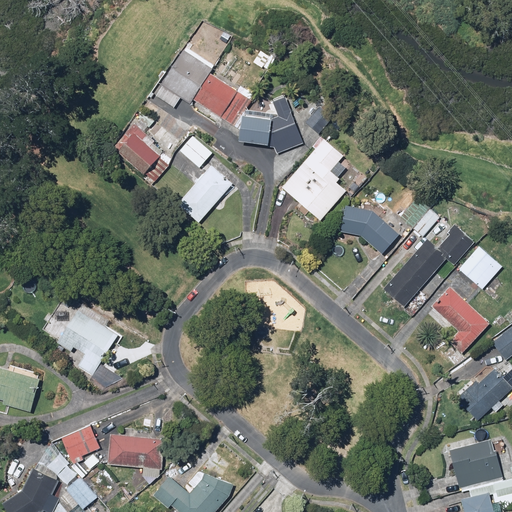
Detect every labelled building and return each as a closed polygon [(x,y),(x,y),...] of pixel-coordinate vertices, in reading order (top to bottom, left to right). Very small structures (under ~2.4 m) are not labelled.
[(193,58),(182,51),(159,84),(163,86),(155,97),(173,110),(181,97),(190,103),(194,97),(211,73),(216,66),(197,52),(193,58)] [(249,99),(211,73),(194,97),(232,124),(249,99)] [(303,144),(284,97),(270,103),(275,113),(245,109),(244,115),(241,115),(237,143),(272,148),(275,155),(303,144)] [(333,119),(320,107),(304,123),(317,135),(333,119)] [(154,122),(144,114),(113,150),(144,175),(163,152),(153,144),(155,141),(145,133),(154,122)] [(212,154),(192,137),(180,151),(200,168),(212,154)] [(343,158),(323,141),(280,189),(318,222),(345,192),(336,185),(339,181),(330,173),(343,158)] [(231,185),(210,166),(175,205),(196,224),(231,185)] [(412,230),(431,208),(416,196),(398,219),(412,230)] [(373,212),(343,207),(339,233),(359,237),(381,256),(399,236),(373,212)] [(431,208),(412,230),(422,238),(441,216),(431,208)] [(454,266),(473,243),(453,227),(437,246),(428,238),(384,290),(405,308),(446,259),(454,266)] [(503,267),(478,246),(458,271),(491,298),(500,286),(492,280),(503,267)] [(488,324),(450,287),(431,307),(457,331),(449,339),(462,351),(488,324)] [(66,351),(62,358),(92,378),(119,335),(78,309),(56,344),(66,351)] [(511,356),(511,326),(491,343),(506,362),(511,356)] [(511,389),(489,366),(456,398),(478,421),(491,408),(495,413),(504,405),(499,401),(511,389)] [(40,380),(0,371),(0,399),(3,400),(1,405),(33,412),(40,380)] [(101,448),(91,427),(61,441),(71,462),(101,448)] [(165,439),(108,435),(106,466),(163,470),(165,439)] [(468,489),(502,481),(492,439),(449,450),(459,491),(468,489)] [(6,511),(43,511),(44,511),(45,511),(54,511),(59,503),(57,501),(53,495),(60,481),(32,469),(23,490),(2,504),(6,511)] [(216,511),(228,499),(233,483),(200,471),(184,488),(171,476),(153,496),(169,511),(172,509),(175,511),(216,511)] [(97,497),(80,477),(66,490),(67,491),(79,505),(82,509),(97,497)] [(468,489),(470,496),(460,499),(463,511),(492,511),(491,504),(511,499),(511,495),(511,494),(511,478),(502,481),(468,489)] [(67,491),(58,499),(57,501),(59,503),(66,511),(70,511),(79,505),(67,491)] [(66,511),(59,503),(54,511),(66,511)]
